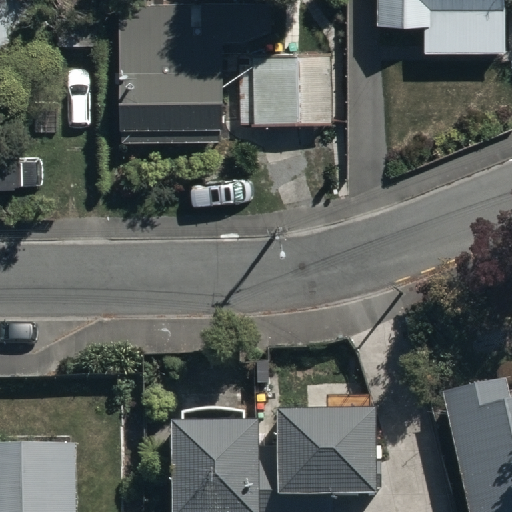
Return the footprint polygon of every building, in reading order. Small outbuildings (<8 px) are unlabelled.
[(0,0),(0,128),(13,128),(12,62),(54,61),(53,47),(101,46),(99,0),(0,0)] [(378,0),(378,26),(423,26),(423,51),(505,52),(505,0),(378,0)] [(224,4),(123,3),(121,145),(222,146),(224,4)] [(242,53),(242,127),(333,127),(333,52),(242,53)] [(507,379),(442,391),(465,511),(511,511),(511,404),(511,405),(507,379)] [(334,511),(335,507),(378,507),(378,415),(281,415),(280,446),(262,446),(262,430),(170,430),(170,511),(334,511)] [(77,511),(77,451),(0,452),(0,511),(77,511)]
